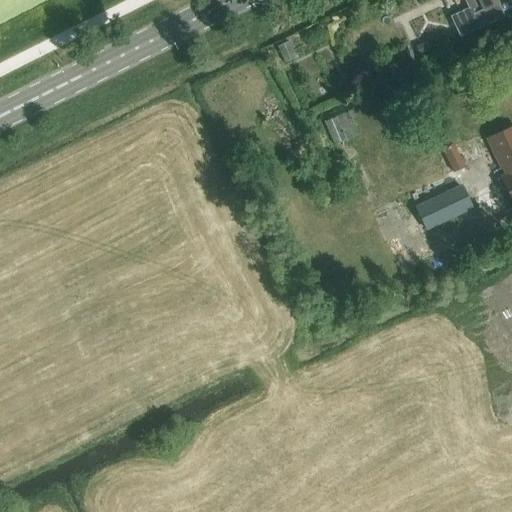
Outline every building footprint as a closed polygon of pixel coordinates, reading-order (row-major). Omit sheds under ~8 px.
[(463,0),(468,9),(450,17),(459,38),(504,17),(496,0),(463,0)] [(431,50),(427,42),(416,47),(420,55),(431,50)] [(335,119),(342,140),(359,135),(351,113),(335,119)] [(511,128),(488,140),(501,168),(504,167),(508,175),(501,178),(511,201),(511,128)] [(442,147),(454,172),(468,166),(457,140),(442,147)] [(428,231),(471,210),(461,187),(417,208),(428,231)]
